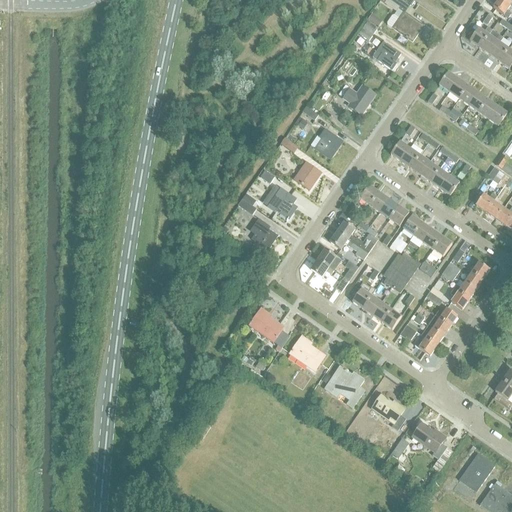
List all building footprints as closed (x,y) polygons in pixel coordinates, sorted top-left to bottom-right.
[(410,8),(401,2),(398,0),(382,0),(379,4),(384,7),(388,1),(406,13),(410,8)] [(510,6),(501,0),(498,0),(493,9),(508,19),(511,15),(506,12),(510,6)] [(392,17),(387,24),(387,26),(412,43),(418,34),(417,34),(422,27),(403,14),(400,19),(395,16),(392,17)] [(482,24),(486,27),(492,19),(488,16),(482,24)] [(499,25),(507,31),(510,26),(502,21),(499,25)] [(364,29),(369,33),(369,34),(363,29),(359,35),(369,42),(373,36),(374,36),(379,30),(368,22),(364,29)] [(469,43),(479,50),(488,37),(492,32),(487,29),(484,33),(478,30),(469,43)] [(479,50),(489,57),(498,44),(502,39),(492,32),(488,37),(479,50)] [(395,64),(401,55),(383,43),(372,58),(392,72),(396,65),(395,64)] [(489,57),(499,64),(508,51),(498,44),(489,57)] [(511,53),(508,51),(499,64),(509,71),(511,66),(511,53)] [(439,87),(449,94),(459,81),(449,74),(439,87)] [(449,94),(459,101),(469,88),(459,81),(449,94)] [(339,97),(344,100),(343,101),(350,106),(349,108),(361,117),(375,96),(363,88),(357,96),(350,91),(351,90),(346,86),(339,97)] [(459,101),(469,108),(478,95),(469,88),(459,101)] [(439,94),(436,92),(434,95),(428,104),(432,107),(438,98),(437,97),(439,94)] [(469,108),(479,115),(488,102),(478,95),(469,108)] [(479,115),(489,122),(498,109),(488,102),(479,115)] [(302,114),(314,122),(318,117),(306,108),(302,114)] [(439,112),(448,118),(451,114),(442,108),(439,112)] [(498,109),(489,122),(499,129),(508,116),(498,109)] [(453,110),(451,114),(448,118),(456,123),(459,119),(460,120),(463,116),(453,110)] [(459,125),(467,131),(470,127),(462,121),(459,125)] [(470,127),(467,131),(475,137),(478,133),(470,127)] [(406,135),(410,138),(415,131),(411,128),(406,135)] [(322,141),(319,144),(315,150),(330,161),(342,143),(325,131),(319,139),(322,141)] [(489,134),(483,142),(487,145),(493,137),(489,134)] [(420,140),(428,146),(431,141),(423,136),(420,140)] [(285,139),(281,145),(294,155),(298,148),(285,139)] [(439,147),(431,141),(428,146),(436,151),(439,147)] [(391,157),(401,164),(410,151),(400,144),(391,157)] [(440,154),(448,159),(451,155),(443,149),(440,154)] [(401,164),(411,171),(420,158),(410,151),(401,164)] [(451,155),(448,159),(456,165),(459,161),(451,155)] [(503,156),(496,166),(502,171),(509,161),(503,156)] [(411,171),(421,178),(430,165),(420,158),(411,171)] [(293,181),(308,191),(320,175),(305,164),(293,181)] [(421,178),(431,185),(440,171),(430,165),(421,178)] [(461,174),(465,177),(471,169),(467,166),(461,174)] [(259,200),(277,178),(267,169),(249,192),(259,200)] [(504,177),(499,173),(494,170),(487,180),(492,183),(496,178),(501,182),(504,177)] [(431,185),(440,191),(450,178),(440,171),(431,185)] [(450,178),(440,191),(451,198),(460,185),(450,178)] [(360,201),(370,208),(379,195),(369,188),(360,201)] [(276,213),(288,221),(296,210),(291,206),(295,201),(280,191),(268,209),(275,214),(276,213)] [(476,208),(486,215),(494,204),(498,198),(493,194),(488,200),(484,197),(476,208)] [(243,200),(252,207),(256,202),(246,195),(243,200)] [(370,208),(380,215),(389,202),(379,195),(370,208)] [(237,207),(252,217),(256,210),(242,201),(237,207)] [(380,215),(390,222),(399,209),(389,202),(380,215)] [(486,215),(496,222),(503,211),(494,204),(486,215)] [(358,209),(356,207),(349,217),(353,219),(359,211),(358,210),(358,209)] [(399,209),(390,222),(400,229),(409,216),(399,209)] [(496,222),(506,228),(511,219),(511,209),(508,214),(503,211),(496,222)] [(403,231),(413,238),(422,225),(412,218),(403,231)] [(251,240),(267,251),(276,238),(267,231),(269,229),(258,222),(251,233),(255,235),(251,240)] [(344,223),(337,234),(359,250),(362,245),(351,237),(355,231),(344,223)] [(365,232),(367,234),(370,229),(361,223),(358,227),(365,232)] [(413,238),(423,245),(432,232),(422,225),(413,238)] [(370,235),(369,235),(374,239),(378,234),(370,229),(367,234),(370,235)] [(423,245),(433,252),(442,239),(432,232),(423,245)] [(359,250),(337,234),(329,244),(341,251),(345,245),(357,254),(355,256),(363,261),(367,255),(359,250)] [(374,239),(369,235),(365,241),(374,247),(378,242),(374,239)] [(382,245),(386,248),(392,240),(388,237),(382,245)] [(442,239),(433,252),(443,259),(452,246),(442,239)] [(390,250),(394,253),(399,245),(395,242),(390,250)] [(466,242),(460,251),(453,261),(458,264),(464,254),(465,254),(471,246),(466,242)] [(324,252),(317,261),(333,272),(340,263),(324,252)] [(405,253),(401,258),(410,264),(413,259),(405,253)] [(383,277),(386,280),(395,285),(403,291),(418,270),(410,264),(401,258),(398,256),(383,277)] [(421,265),(413,259),(410,264),(418,270),(421,265)] [(333,272),(317,261),(310,271),(321,279),(325,274),(330,277),(333,272)] [(349,271),(344,280),(349,283),(358,270),(349,263),(345,268),(349,271)] [(470,267),(468,271),(483,281),(489,272),(478,264),(474,270),(470,267)] [(450,265),(446,271),(456,278),(460,272),(450,265)] [(425,275),(429,278),(435,270),(431,267),(425,275)] [(456,278),(446,271),(442,277),(452,284),(456,278)] [(468,278),(464,283),(476,291),(483,281),(468,271),(464,275),(468,278)] [(369,280),(373,283),(379,274),(375,272),(369,280)] [(441,279),(436,286),(444,292),(449,284),(441,279)] [(349,283),(344,280),(335,291),(341,295),(349,283)] [(384,283),(392,289),(395,285),(386,280),(384,283)] [(457,286),(454,290),(469,301),(476,291),(464,283),(461,288),(457,286)] [(395,285),(392,289),(400,295),(403,291),(395,285)] [(361,291),(352,304),(362,311),(371,298),(376,291),(371,288),(367,295),(361,291)] [(433,289),(430,294),(439,301),(443,296),(433,289)] [(469,301),(454,290),(451,295),(455,298),(451,303),(462,311),(469,301)] [(439,301),(430,294),(426,299),(436,306),(439,301)] [(405,305),(409,307),(415,299),(410,296),(405,305)] [(371,298),(362,311),(372,318),(381,304),(371,298)] [(381,304),(372,318),(382,325),(391,311),(381,304)] [(249,326),(273,343),(278,347),(275,351),(279,353),(290,338),(282,332),(284,329),(266,317),(267,315),(260,310),(249,326)] [(438,312),(434,318),(450,328),(457,318),(446,310),(442,316),(438,312)] [(391,311),(382,325),(392,332),(401,318),(391,311)] [(425,319),(416,313),(413,317),(422,323),(425,319)] [(422,323),(413,317),(411,320),(420,326),(422,323)] [(430,329),(443,338),(450,328),(434,318),(428,327),(430,329)] [(405,340),(406,338),(411,342),(417,333),(407,326),(400,336),(405,340)] [(421,337),(437,348),(443,338),(430,329),(426,334),(424,333),(421,337)] [(429,358),(437,348),(421,337),(414,347),(429,358)] [(290,355),(314,372),(325,358),(307,345),(309,343),(302,338),(290,355)] [(340,395),(349,402),(346,405),(352,409),(364,391),(359,388),(363,382),(357,377),(355,379),(340,368),(324,390),(337,399),(340,395)] [(511,373),(509,372),(502,383),(511,389),(511,373)] [(497,395),(493,401),(509,412),(511,407),(511,389),(502,383),(495,393),(497,395)] [(391,428),(397,432),(405,420),(400,416),(404,410),(398,405),(395,407),(381,396),(371,410),(393,425),(391,428)] [(433,457),(439,461),(433,469),(439,474),(453,453),(447,449),(441,445),(445,439),(439,434),(437,435),(421,425),(412,439),(435,454),(433,457)] [(406,438),(402,447),(408,450),(412,441),(406,438)] [(391,457),(386,465),(397,473),(400,468),(402,470),(409,460),(400,453),(395,460),(391,457)] [(459,482),(476,494),(495,468),(478,455),(459,482)] [(511,511),(511,496),(503,490),(495,485),(480,507),(487,511),(511,511)]
